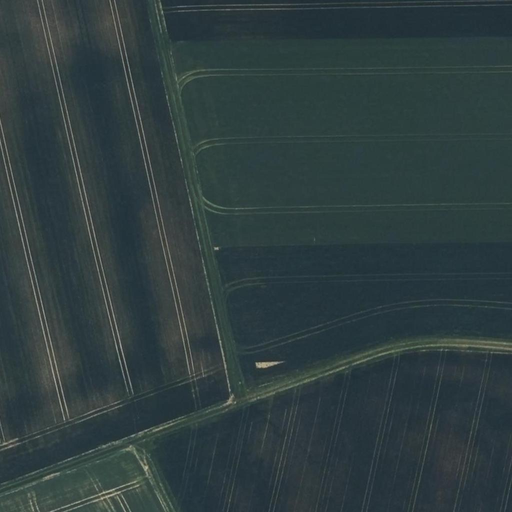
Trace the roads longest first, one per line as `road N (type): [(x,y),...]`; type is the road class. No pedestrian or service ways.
road 1 (track): [(511,349),(420,342),(0,492)]
road 2 (track): [(155,0),(242,405)]
